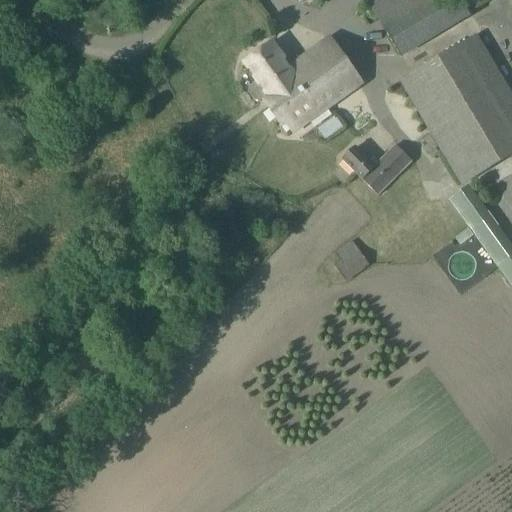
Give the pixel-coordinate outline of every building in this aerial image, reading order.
[(471,16),(461,0),(366,0),(401,58),(471,16)] [(511,96),(478,39),(402,84),(462,187),(511,156),(511,96)] [(250,88),(248,94),(254,102),(260,103),(262,102),(263,102),(267,99),(270,102),(283,93),(280,90),(297,79),(292,71),(293,71),(273,43),(243,64),(256,83),(250,88)] [(263,102),(282,130),(286,127),(290,132),(358,85),(330,45),(293,71),(292,71),(297,79),(280,90),(283,93),(270,102),(267,99),(263,102)] [(375,166),(357,147),(343,161),(378,198),(413,164),(395,146),(375,166)] [(460,248),(473,238),(511,290),(511,250),(482,209),(466,188),(448,202),(463,223),(468,230),(454,240),(460,248)] [(335,254),(341,262),(335,267),(346,284),(369,268),(351,242),(335,254)]
